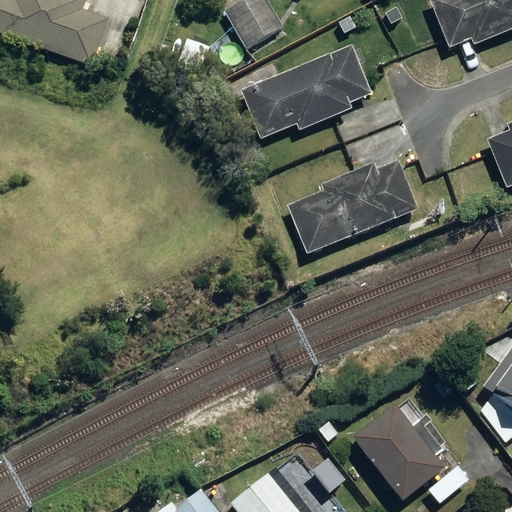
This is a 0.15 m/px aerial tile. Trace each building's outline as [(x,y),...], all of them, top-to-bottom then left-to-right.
[(0,0),(0,39),(91,73),(108,26),(81,16),(86,2),(80,0),(0,0)] [(261,0),(254,0),(225,16),(245,52),(279,33),(261,0)] [(511,35),(511,0),(429,0),(427,1),(450,55),(468,47),(470,53),(511,35)] [(351,52),(239,96),(258,145),(295,130),(298,137),(351,116),(348,109),(370,100),(351,52)] [(485,145),(505,195),(511,191),(511,127),(506,130),(508,136),(485,145)] [(322,191),(325,196),(285,213),(304,260),(417,214),(397,166),(372,177),(370,172),(322,191)] [(503,448),(511,441),(511,366),(489,403),(489,404),(476,414),(503,448)] [(440,472),(433,462),(443,455),(439,450),(444,446),(409,401),(395,413),(392,409),(348,443),(397,505),(440,472)] [(341,511),(330,498),(345,486),(326,463),(311,475),(295,455),(229,509),(231,511),(341,511)] [(438,506),(466,485),(456,472),(428,494),(438,506)] [(209,511),(199,498),(180,511),(209,511)]
